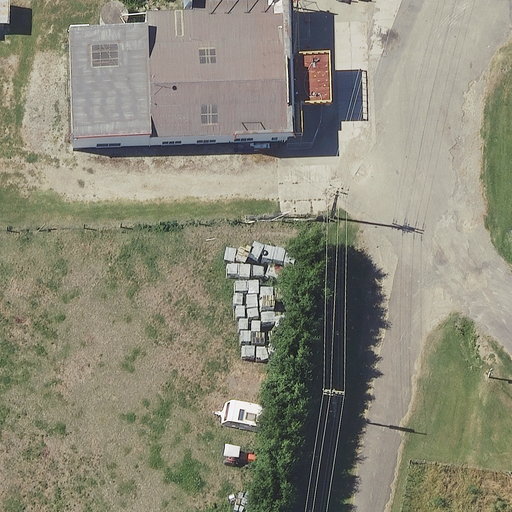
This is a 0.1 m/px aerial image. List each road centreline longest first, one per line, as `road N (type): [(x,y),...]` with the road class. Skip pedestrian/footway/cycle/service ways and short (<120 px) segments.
road 1 (unclassified): [(421,175),(365,511)]
road 2 (unclassified): [(439,0),(421,175)]
road 3 (unclassified): [(511,290),(421,175)]
